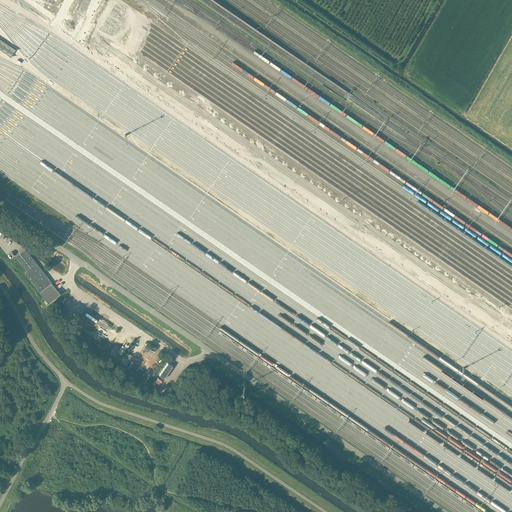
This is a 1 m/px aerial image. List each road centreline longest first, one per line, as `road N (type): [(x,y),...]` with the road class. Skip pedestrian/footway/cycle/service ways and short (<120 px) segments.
road 1 (unclassified): [(0,504),(62,386),(0,286)]
road 2 (unknown): [(155,486),(150,455),(126,431),(48,415)]
